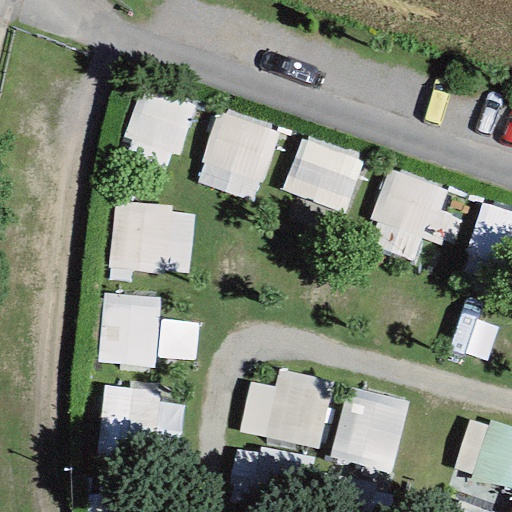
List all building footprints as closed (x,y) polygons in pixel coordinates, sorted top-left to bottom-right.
[(142,90),(129,149),(177,159),(189,100),(142,90)] [(221,102),(200,176),(261,194),(282,120),(221,102)] [(283,205),(339,222),(363,145),(307,128),(283,205)] [(449,246),(451,170),(383,169),(381,244),(449,246)] [(120,193),(112,260),(191,268),(198,202),(120,193)] [(511,202),(479,198),(470,266),(511,271),(511,202)] [(255,272),(266,226),(227,217),(216,262),(255,272)] [(105,286),(103,356),(159,357),(161,287),(105,286)] [(166,312),(160,348),(195,354),(201,318),(166,312)] [(245,428),(325,434),(330,376),(250,369),(245,428)] [(105,378),(103,445),(173,446),(174,380),(105,378)] [(352,378),(335,450),(396,465),(413,392),(352,378)] [(511,420),(472,408),(455,463),(511,479),(511,420)] [(311,444),(238,447),(239,492),(313,489),(311,444)]
